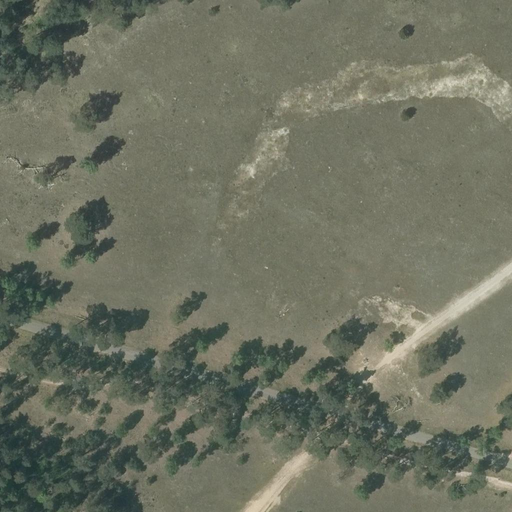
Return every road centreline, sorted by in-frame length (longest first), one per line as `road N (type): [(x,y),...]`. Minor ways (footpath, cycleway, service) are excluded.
road 1 (unclassified): [(511,465),(0,319)]
road 2 (unknown): [(255,511),(398,346),(511,266)]
